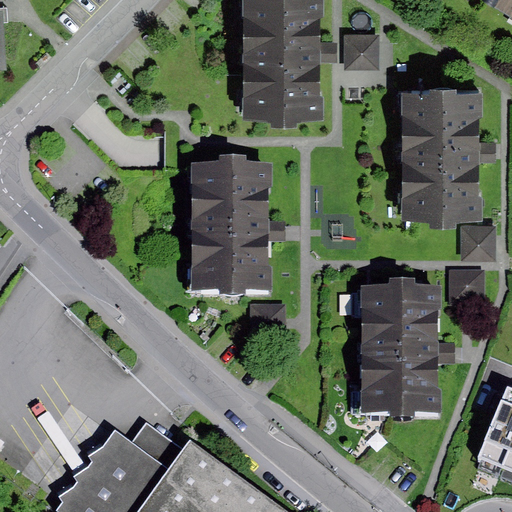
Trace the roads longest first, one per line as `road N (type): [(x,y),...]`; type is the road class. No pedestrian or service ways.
road 1 (residential): [(0,184),(199,377),(357,511)]
road 2 (residential): [(144,0),(0,148)]
